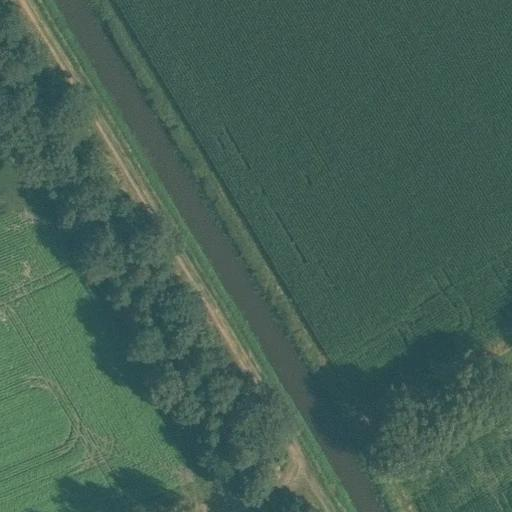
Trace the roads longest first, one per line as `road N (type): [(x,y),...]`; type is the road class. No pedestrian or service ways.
road 1 (track): [(308,476),(28,0)]
road 2 (track): [(369,444),(511,354)]
